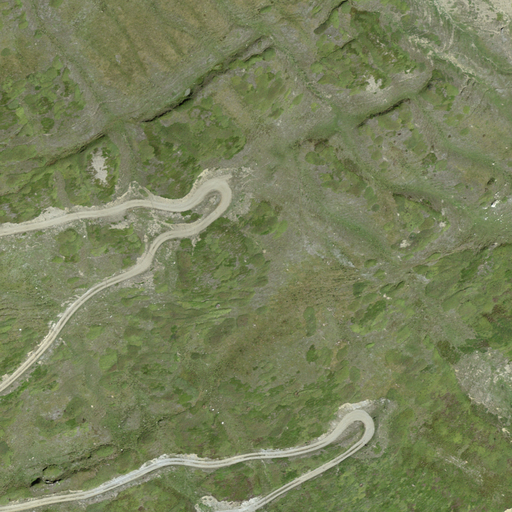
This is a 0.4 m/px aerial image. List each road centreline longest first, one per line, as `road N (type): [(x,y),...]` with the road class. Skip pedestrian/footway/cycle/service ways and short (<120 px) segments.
road 1 (track): [(237,511),(357,446),(369,430),(359,416),(307,449),(216,464),(160,463),(81,496),(0,510)]
road 2 (track): [(0,388),(88,294),(142,269),(162,238),(197,229),(228,195),(218,184),(186,206),(132,203),(0,233)]
